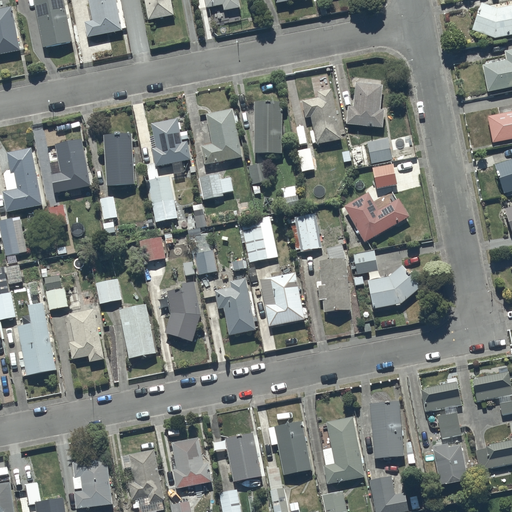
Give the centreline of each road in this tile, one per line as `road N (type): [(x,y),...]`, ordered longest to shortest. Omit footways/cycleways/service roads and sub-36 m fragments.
road 1 (residential): [(474,308),(471,327),(456,340),(0,430)]
road 2 (residential): [(417,22),(0,106)]
road 3 (residential): [(474,308),(417,22)]
